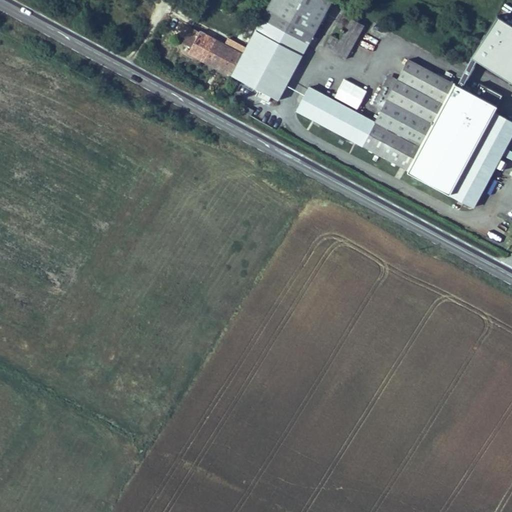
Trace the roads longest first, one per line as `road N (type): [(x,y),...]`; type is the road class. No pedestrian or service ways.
road 1 (primary): [(0,1),(511,278)]
road 2 (unknown): [(511,210),(497,207),(473,223),(459,222),(288,124),(285,103),(308,74),(365,78),(395,50),(442,71)]
